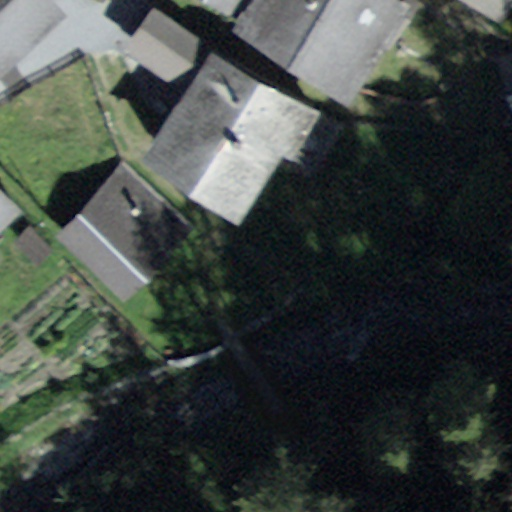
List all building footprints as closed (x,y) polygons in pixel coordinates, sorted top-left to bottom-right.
[(0,0),(0,71),(70,6),(63,0),(0,0)] [(179,79),(208,35),(155,0),(126,44),(179,79)] [(399,0),(252,0),(239,23),(347,87),(399,0)] [(318,101),(215,44),(151,152),(253,215),(318,101)] [(0,237),(36,202),(0,166),(0,237)] [(189,231),(116,166),(56,231),(129,297),(189,231)]
